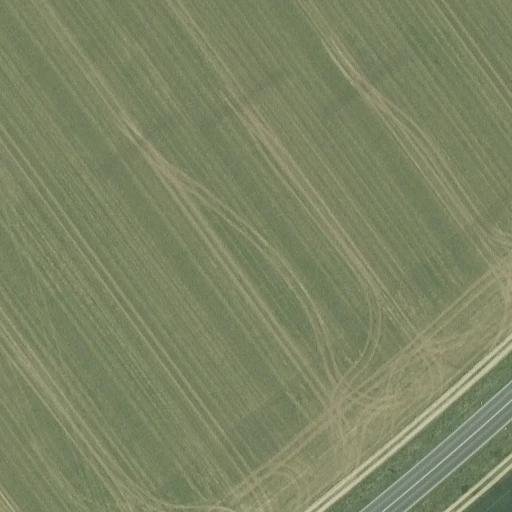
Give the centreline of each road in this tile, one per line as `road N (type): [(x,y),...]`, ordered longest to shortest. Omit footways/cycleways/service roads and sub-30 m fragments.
road 1 (track): [(348,511),(511,372)]
road 2 (primary): [(511,406),(406,511)]
